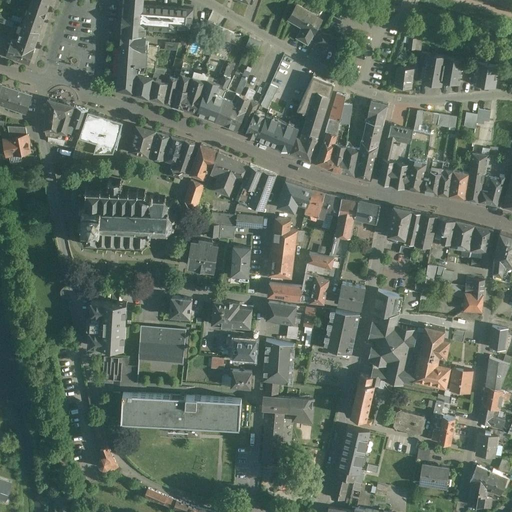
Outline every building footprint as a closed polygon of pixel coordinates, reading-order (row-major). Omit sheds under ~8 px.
[(30,0),(22,24),(40,31),(45,16),(47,12),(47,11),(50,0),(30,0)] [(146,0),(124,0),(122,33),(148,35),(148,29),(179,31),(179,28),(193,29),(195,8),(146,4),(146,0)] [(321,19),(297,5),(289,19),(303,27),(297,37),(307,43),(310,38),(317,27),(321,19)] [(217,24),(208,20),(204,32),(212,36),(217,24)] [(40,31),(22,24),(17,40),(12,38),(6,54),(29,63),(35,47),(34,46),(40,31)] [(223,27),(217,24),(212,36),(218,39),(219,38),(223,27)] [(234,32),(223,27),(219,38),(229,42),(234,32)] [(317,27),(310,38),(315,41),(321,31),(322,30),(317,27)] [(321,31),(315,41),(315,43),(335,51),(340,39),(321,31)] [(422,39),(410,37),(408,49),(421,50),(422,39)] [(160,42),(151,40),(150,46),(149,46),(148,65),(148,66),(149,66),(156,67),(156,65),(159,46),(160,42)] [(178,42),(165,41),(165,49),(177,50),(179,42),(178,42)] [(147,45),(120,44),(117,89),(134,93),(135,85),(136,85),(138,73),(140,65),(148,65),(149,46),(147,45)] [(463,60),(428,54),(423,82),(441,85),(441,80),(459,83),(463,60)] [(275,59),(268,56),(264,66),(270,68),(271,69),(275,59)] [(502,58),(496,56),(493,61),(500,64),(502,58)] [(228,63),(224,74),(229,77),(235,65),(228,63)] [(497,70),(477,64),(472,83),(492,89),(497,70)] [(156,67),(153,77),(149,98),(164,102),(169,82),(164,81),(165,77),(164,76),(166,68),(156,65),(156,67)] [(156,67),(149,66),(147,75),(153,77),(156,67)] [(264,66),(259,80),(255,91),(258,93),(263,94),(268,83),(265,82),(270,68),(264,66)] [(404,68),(398,67),(396,86),(411,88),(413,68),(405,67),(404,68)] [(174,76),(171,75),(169,82),(164,102),(172,105),(177,87),(180,74),(180,73),(181,70),(176,69),(174,76)] [(193,72),(182,69),(181,70),(180,73),(180,74),(177,87),(172,105),(197,112),(197,113),(207,80),(209,72),(204,71),(204,74),(193,71),(193,72)] [(245,69),(236,90),(241,92),(249,71),(245,69)] [(147,75),(138,73),(136,85),(135,85),(134,93),(149,98),(153,77),(147,75)] [(229,77),(224,74),(221,80),(218,85),(225,89),(230,77),(229,77)] [(334,84),(313,75),(308,86),(330,96),(334,84)] [(221,80),(209,76),(207,80),(197,113),(197,112),(197,113),(198,113),(206,116),(215,93),(218,85),(221,80)] [(32,93),(2,83),(2,82),(0,81),(0,101),(26,111),(32,93)] [(270,84),(261,105),(267,107),(272,98),(278,87),(270,84)] [(330,96),(308,86),(300,103),(310,106),(306,117),(302,130),(317,136),(330,96)] [(251,99),(237,129),(245,133),(254,111),(258,102),(254,101),(258,93),(255,91),(251,99)] [(232,100),(225,97),(224,97),(215,120),(225,124),(240,94),(236,92),(232,100)] [(337,92),(326,130),(328,130),(325,138),(315,162),(328,167),(336,142),(335,142),(336,136),(337,132),(338,128),(339,121),(343,102),(345,95),(337,92)] [(224,97),(215,93),(206,116),(215,120),(224,97)] [(240,94),(225,124),(232,127),(237,129),(251,99),(240,94)] [(65,102),(49,97),(49,98),(48,97),(48,98),(45,127),(57,130),(68,131),(76,105),(75,104),(69,103),(70,100),(66,99),(65,102)] [(388,104),(371,100),(366,120),(383,124),(388,104)] [(352,104),(343,102),(339,121),(350,123),(352,104)] [(310,106),(300,103),(297,110),(305,113),(304,116),(306,117),(310,106)] [(88,109),(76,105),(68,131),(66,136),(72,138),(77,124),(82,126),(88,109)] [(491,110),(478,108),(478,114),(477,119),(484,120),(489,121),(491,110)] [(123,120),(88,109),(82,126),(75,147),(79,148),(76,157),(94,151),(114,151),(115,146),(117,146),(117,147),(118,147),(122,126),(122,125),(123,120)] [(266,115),(254,111),(245,133),(256,138),(263,122),(266,115)] [(433,112),(424,111),(422,121),(421,124),(431,126),(433,112)] [(451,115),(433,112),(432,124),(449,127),(451,115)] [(478,114),(466,112),(464,126),(475,128),(477,119),(478,114)] [(457,116),(451,115),(449,127),(455,128),(457,116)] [(484,120),(477,119),(475,128),(478,129),(479,124),(483,124),(484,120)] [(383,124),(366,120),(362,140),(360,148),(360,149),(361,149),(355,175),(371,179),(383,124)] [(414,129),(407,158),(410,159),(405,187),(421,190),(424,177),(427,162),(431,126),(421,124),(422,121),(415,120),(414,129)] [(263,122),(256,138),(290,152),(296,136),(263,122)] [(156,130),(136,124),(129,150),(150,156),(156,130)] [(414,129),(391,124),(388,137),(383,156),(378,180),(405,187),(405,186),(405,187),(410,159),(407,158),(414,129)] [(26,126),(8,125),(10,137),(27,134),(26,126)] [(57,130),(45,127),(47,134),(55,136),(57,130)] [(68,131),(57,130),(55,136),(66,138),(66,136),(68,131)] [(171,134),(156,130),(150,156),(165,159),(171,134)] [(317,136),(302,130),(299,137),(296,136),(290,152),(310,160),(319,137),(317,136)] [(10,137),(4,138),(7,155),(17,153),(19,155),(23,154),(24,152),(31,150),(27,134),(10,137)] [(186,139),(172,134),(171,134),(165,159),(172,161),(169,174),(180,178),(184,172),(175,168),(186,139)] [(186,139),(175,168),(184,172),(185,172),(195,142),(186,139)] [(346,145),(340,171),(355,175),(360,149),(360,148),(349,145),(350,141),(347,140),(346,145)] [(338,143),(336,142),(328,167),(340,171),(346,145),(338,143)] [(201,144),(190,173),(207,180),(211,170),(207,168),(208,165),(213,166),(218,150),(201,144)] [(482,153),(472,152),(469,173),(465,198),(480,201),(482,189),(484,172),(485,172),(487,166),(490,148),(483,147),(482,153)] [(498,149),(490,148),(487,166),(494,167),(498,149)] [(250,164),(218,150),(213,166),(211,172),(218,175),(213,187),(229,194),(236,176),(244,179),(250,164)] [(443,162),(433,159),(429,178),(424,177),(421,190),(437,193),(442,167),(443,162)] [(263,169),(250,164),(244,179),(241,185),(244,186),(245,188),(241,199),(249,203),(263,169)] [(453,169),(442,167),(437,193),(449,195),(452,174),(453,169)] [(263,169),(249,203),(264,208),(276,174),(264,169),(263,169)] [(469,173),(453,169),(452,174),(449,195),(465,198),(469,173)] [(511,170),(511,175),(503,206),(511,208),(511,170)] [(499,178),(485,175),(483,189),(482,189),(480,201),(497,204),(504,175),(500,174),(499,178)] [(313,187),(286,178),(277,205),(295,211),(295,210),(298,201),(307,204),(305,211),(314,187),(313,187)] [(114,181),(110,181),(110,179),(109,179),(109,181),(107,181),(107,182),(109,182),(109,186),(107,185),(107,186),(109,186),(109,191),(102,190),(102,187),(100,187),(100,190),(88,190),(86,188),(85,189),(86,191),(86,202),(84,201),(84,204),(83,206),(80,206),(80,208),(83,208),(82,215),(82,222),(79,222),(79,225),(81,225),(83,227),(83,229),(85,229),(84,240),(82,242),(84,243),(86,242),(97,242),(97,245),(99,245),(99,242),(106,243),(106,246),(108,246),(108,245),(111,245),(116,246),(115,246),(117,246),(117,243),(125,244),(125,247),(127,247),(127,244),(134,244),(134,247),(136,247),(136,244),(141,244),(142,247),(144,246),(143,244),(148,240),(150,241),(151,239),(148,238),(149,232),(151,231),(151,229),(155,229),(155,232),(157,232),(157,229),(166,229),(167,232),(168,232),(167,229),(172,225),(175,226),(176,224),(173,223),(173,217),(176,216),(176,214),(173,215),(169,211),(170,208),(169,207),(169,204),(172,203),(171,202),(168,203),(165,199),(166,197),(165,196),(164,199),(159,198),(160,196),(158,195),(158,198),(153,198),(153,196),(152,195),(150,195),(149,196),(149,197),(145,193),(147,191),(145,190),(144,192),(138,192),(139,189),(137,189),(137,192),(129,192),(130,189),(128,189),(128,192),(121,191),(121,187),(123,187),(123,186),(121,186),(121,182),(123,182),(123,181),(121,181),(121,179),(120,179),(120,181),(114,181)] [(204,184),(191,179),(184,200),(197,205),(204,184)] [(314,187),(305,211),(318,215),(325,190),(314,187)] [(342,195),(325,190),(318,215),(319,216),(324,217),(326,210),(338,213),(342,195)] [(359,198),(342,195),(338,213),(339,214),(335,233),(341,234),(351,236),(353,221),(354,216),(359,198)] [(381,203),(359,198),(354,216),(353,221),(361,223),(362,218),(376,221),(381,203)] [(412,209),(394,205),(388,234),(406,238),(412,209)] [(421,211),(412,209),(406,238),(405,240),(415,242),(421,211)] [(437,215),(421,211),(415,242),(430,246),(434,229),(437,215)] [(235,214),(212,212),(210,223),(220,224),(235,225),(236,225),(237,216),(235,216),(235,214)] [(263,216),(237,214),(237,216),(236,225),(262,228),(263,216)] [(455,219),(437,215),(434,229),(442,231),(440,240),(450,242),(455,219)] [(291,219),(276,217),(272,249),(295,251),(296,240),(297,229),(290,229),(291,219)] [(475,224),(455,219),(450,242),(450,246),(470,249),(475,224)] [(210,223),(208,223),(207,236),(219,238),(219,236),(220,224),(210,223)] [(235,225),(220,224),(219,236),(234,238),(235,225)] [(493,228),(475,224),(470,249),(482,251),(488,252),(493,228)] [(304,230),(297,229),(296,240),(303,241),(304,230)] [(511,234),(500,231),(494,258),(493,270),(502,273),(505,262),(511,264),(511,234)] [(331,249),(329,255),(334,256),(335,256),(341,234),(335,233),(331,249)] [(212,240),(200,238),(200,241),(192,239),(188,264),(213,268),(217,244),(212,243),(212,240)] [(251,246),(233,245),(231,275),(239,276),(239,280),(248,281),(251,246)] [(413,248),(401,245),(399,252),(412,255),(413,248)] [(295,251),(272,249),(269,274),(291,276),(295,251)] [(482,251),(470,249),(469,256),(472,257),(481,258),(482,251)] [(325,254),(309,252),(309,253),(310,253),(308,260),(307,260),(307,261),(308,261),(306,270),(306,269),(305,270),(306,270),(304,279),(303,280),(304,280),(303,285),(302,287),(301,288),(302,288),(300,297),(299,299),(324,301),(324,300),(325,294),(326,293),(325,293),(327,285),(328,284),(327,284),(329,276),(330,275),(329,275),(331,267),(332,266),(331,266),(333,257),(334,257),(334,256),(329,255),(325,254)] [(481,258),(472,257),(470,265),(479,266),(481,258)] [(436,265),(428,263),(425,282),(432,283),(436,265)] [(454,271),(444,269),(442,277),(441,281),(451,283),(454,271)] [(484,279),(473,278),(473,283),(468,282),(466,282),(465,292),(483,293),(484,293),(484,279)] [(365,286),(342,281),(341,289),(338,289),(336,297),(339,297),(338,302),(361,307),(365,286)] [(303,285),(270,282),(268,295),(299,299),(300,297),(302,288),(301,288),(302,287),(303,285)] [(451,283),(448,294),(460,296),(462,285),(451,283)] [(399,294),(378,288),(374,310),(377,310),(385,311),(386,311),(396,312),(399,294)] [(418,291),(405,288),(403,297),(407,298),(407,294),(417,296),(418,291)] [(422,291),(420,299),(429,301),(430,293),(422,291)] [(483,293),(465,292),(463,310),(482,310),(483,293)] [(192,298),(172,296),(170,315),(190,317),(192,298)] [(127,301),(91,299),(91,312),(88,312),(87,329),(89,329),(88,344),(124,346),(127,301)] [(240,302),(214,299),(212,324),(250,327),(252,308),(239,307),(240,302)] [(296,305),(269,301),(266,319),(294,323),(296,305)] [(315,307),(309,306),(306,326),(312,327),(315,307)] [(360,313),(332,309),(324,347),(345,351),(345,348),(352,350),(360,313)] [(415,328),(398,324),(397,324),(399,312),(396,312),(386,311),(385,311),(377,310),(377,312),(381,313),(379,321),(372,320),(368,338),(373,339),(373,340),(372,340),(368,358),(370,358),(370,360),(374,361),(371,375),(374,375),(372,382),(375,383),(379,384),(381,377),(385,378),(385,379),(403,383),(404,380),(413,382),(413,379),(446,386),(450,365),(437,362),(439,355),(446,357),(450,339),(443,338),(445,329),(425,325),(423,334),(417,332),(417,330),(415,330),(415,328)] [(143,322),(140,358),(183,362),(187,327),(160,324),(143,322)] [(287,337),(297,338),(298,326),(288,325),(287,337)] [(508,328),(492,325),(489,347),(505,349),(508,328)] [(465,331),(454,329),(452,340),(462,342),(465,331)] [(256,340),(235,338),(233,357),(254,359),(256,340)] [(294,343),(266,338),(264,378),(278,381),(288,382),(288,375),(292,375),(294,343)] [(511,356),(504,353),(502,360),(510,362),(511,356)] [(224,357),(212,356),(211,368),(223,369),(224,357)] [(502,360),(489,356),(485,384),(499,389),(509,363),(502,360)] [(472,369),(453,366),(450,388),(451,389),(451,388),(458,389),(458,390),(469,391),(472,369)] [(252,370),(230,368),(230,375),(232,375),(231,386),(251,387),(252,370)] [(371,375),(360,373),(351,415),(361,417),(360,421),(371,424),(372,419),(366,418),(375,383),(372,382),(374,375),(371,375)] [(313,398),(277,395),(278,381),(267,379),(267,380),(266,394),(263,394),(262,408),(267,408),(262,460),(280,462),(284,410),(294,411),(293,419),(311,420),(312,407),(313,407),(313,400),(313,398)] [(499,389),(485,384),(481,404),(494,408),(500,409),(502,399),(503,390),(499,389)] [(510,393),(503,390),(502,399),(508,401),(510,393)] [(241,398),(123,391),(122,419),(239,426),(241,398)] [(452,397),(438,394),(434,409),(441,410),(443,401),(450,403),(452,397)] [(494,408),(481,404),(478,421),(502,428),(505,420),(493,416),(494,408)] [(424,414),(399,408),(397,410),(393,423),(395,426),(408,430),(408,431),(409,432),(409,433),(410,434),(411,434),(412,434),(413,433),(414,433),(415,432),(415,431),(419,432),(422,431),(426,417),(424,414)] [(455,416),(434,412),(432,421),(436,422),(441,423),(440,428),(453,430),(455,416)] [(105,433),(99,415),(97,415),(93,416),(98,435),(105,433)] [(168,437),(188,437),(189,425),(169,424),(168,437)] [(369,430),(348,425),(338,466),(357,470),(360,471),(369,430)] [(434,429),(431,439),(438,440),(451,442),(453,430),(440,428),(440,430),(434,429)] [(491,431),(485,430),(485,432),(479,432),(476,452),(494,455),(496,443),(497,443),(498,434),(490,433),(491,431)] [(105,433),(98,435),(104,457),(102,457),(101,458),(100,459),(100,460),(100,461),(100,462),(100,463),(101,464),(101,465),(102,466),(103,466),(105,467),(106,467),(107,466),(108,466),(114,470),(118,467),(115,462),(112,455),(108,446),(110,446),(105,433)] [(431,447),(419,445),(417,458),(429,459),(431,447)] [(511,461),(511,459),(503,456),(497,469),(507,473),(511,461)] [(449,467),(422,462),(419,481),(446,486),(449,467)] [(378,465),(368,463),(367,468),(377,471),(378,465)] [(492,471),(477,464),(470,481),(471,481),(485,487),(492,471)] [(357,470),(338,466),(331,494),(344,497),(349,478),(354,479),(357,470)] [(360,471),(357,470),(354,479),(354,481),(361,482),(363,471),(360,471)] [(507,477),(492,471),(485,487),(488,488),(500,494),(507,477)] [(11,481),(0,477),(0,497),(4,498),(8,487),(11,481)] [(361,482),(354,481),(352,488),(361,490),(362,486),(360,486),(361,482)] [(485,487),(471,481),(467,503),(490,507),(492,497),(486,496),(488,488),(485,487)] [(389,484),(377,482),(377,486),(375,492),(375,493),(386,496),(389,484)] [(167,495),(148,487),(145,494),(148,496),(164,502),(167,495)] [(176,499),(167,495),(164,502),(174,506),(176,499)] [(199,507),(176,499),(174,506),(187,510),(188,511),(187,511),(198,511),(199,507)]
